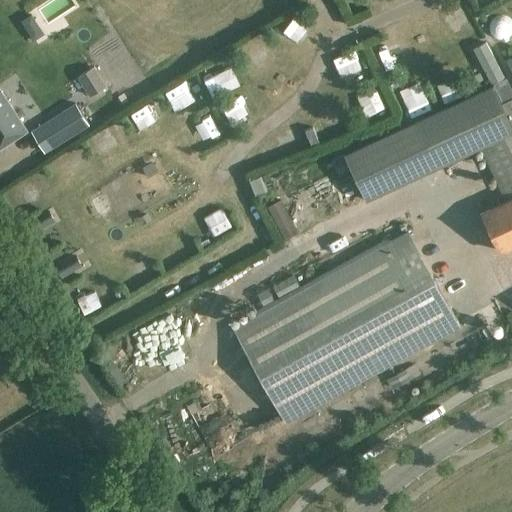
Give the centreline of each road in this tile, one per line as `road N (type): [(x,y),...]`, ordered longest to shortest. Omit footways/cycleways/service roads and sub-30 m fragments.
road 1 (unclassified): [(158,511),(0,267)]
road 2 (tertiary): [(358,511),(395,476),(511,402)]
